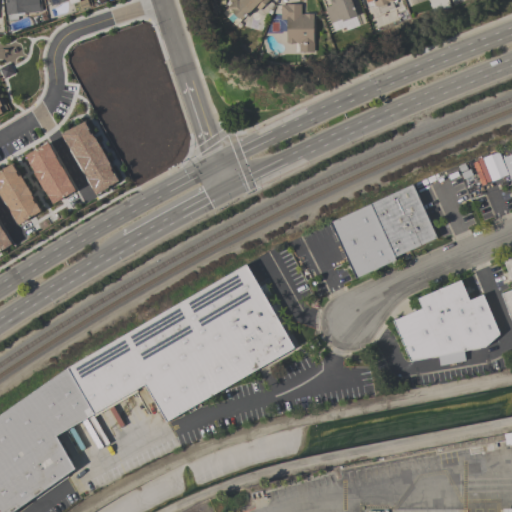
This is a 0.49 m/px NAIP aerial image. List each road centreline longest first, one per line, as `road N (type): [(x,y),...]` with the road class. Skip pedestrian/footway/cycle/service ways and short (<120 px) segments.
road 1 (primary): [(511,34),(217,164),(0,292)]
road 2 (primary): [(229,186),(511,59)]
road 3 (residential): [(159,2),(57,39),(44,114),(0,139)]
road 4 (residential): [(511,239),(398,286),(344,325)]
road 5 (residential): [(217,164),(158,0)]
road 6 (primary): [(0,325),(126,244)]
